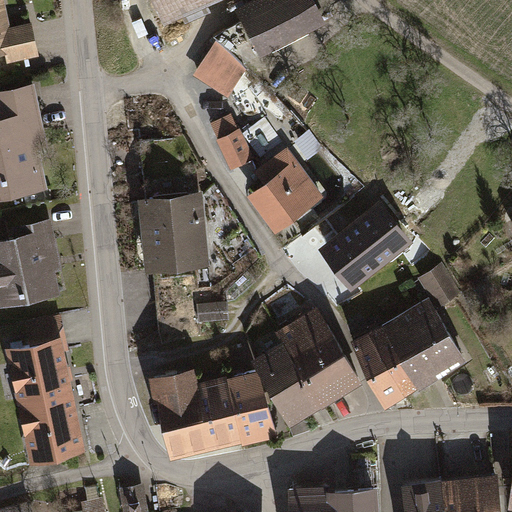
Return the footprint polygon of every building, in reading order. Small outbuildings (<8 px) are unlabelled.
[(152,0),(162,22),(212,0),(152,0)] [(314,0),(243,0),(235,4),(260,53),(324,19),(314,0)] [(0,2),(0,62),(34,56),(27,25),(5,29),(0,2)] [(247,67),(215,38),(191,74),(226,98),(247,67)] [(0,194),(45,186),(39,152),(45,151),(31,81),(0,87),(0,194)] [(229,112),(210,121),(218,136),(215,137),(230,169),(254,158),(240,126),(237,128),(229,112)] [(322,194),(287,145),(254,169),(262,181),(246,193),(273,229),(322,194)] [(202,190),(135,195),(141,269),(208,263),(202,190)] [(380,205),(326,245),(353,281),(407,240),(380,205)] [(10,241),(0,243),(0,308),(55,298),(50,274),(57,273),(46,220),(7,227),(10,241)] [(442,262),(418,276),(437,306),(460,291),(442,262)] [(380,321),(416,385),(464,359),(428,294),(380,321)] [(227,299),(198,302),(200,323),(229,321),(227,299)] [(283,341),(320,404),(359,381),(314,305),(276,327),(283,341)] [(64,347),(57,316),(28,322),(32,339),(11,343),(22,397),(68,387),(60,348),(64,347)] [(367,328),(403,393),(416,385),(380,321),(367,328)] [(403,393),(367,328),(349,338),(385,402),(403,393)] [(320,404),(283,341),(251,359),(287,423),(320,404)] [(238,437),(224,375),(194,382),(190,366),(150,375),(168,453),(238,437)] [(224,375),(238,437),(267,430),(253,368),(224,375)] [(68,387),(22,397),(34,455),(81,445),(68,387)] [(500,511),(496,471),(441,476),(444,511),(500,511)] [(403,511),(444,511),(441,476),(400,480),(403,511)] [(381,511),(381,481),(330,483),(331,511),(381,511)] [(292,511),(331,511),(330,483),(291,485),(292,511)] [(142,484),(124,487),(128,509),(146,506),(142,484)] [(103,511),(101,498),(83,501),(85,511),(103,511)]
